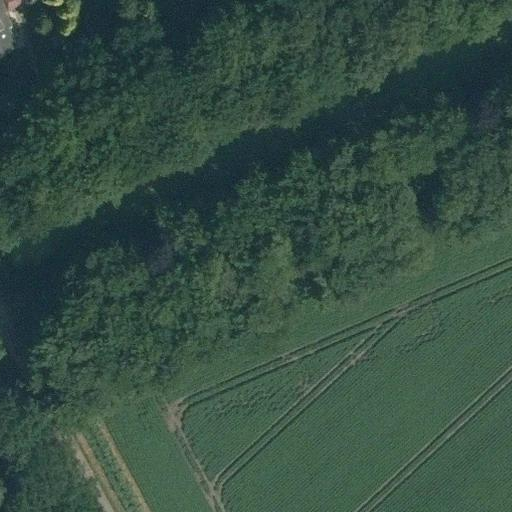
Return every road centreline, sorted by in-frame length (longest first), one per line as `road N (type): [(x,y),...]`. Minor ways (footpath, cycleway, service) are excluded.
road 1 (track): [(511,102),(0,319)]
road 2 (unclassified): [(0,157),(357,0)]
road 3 (unclassified): [(103,511),(0,316)]
